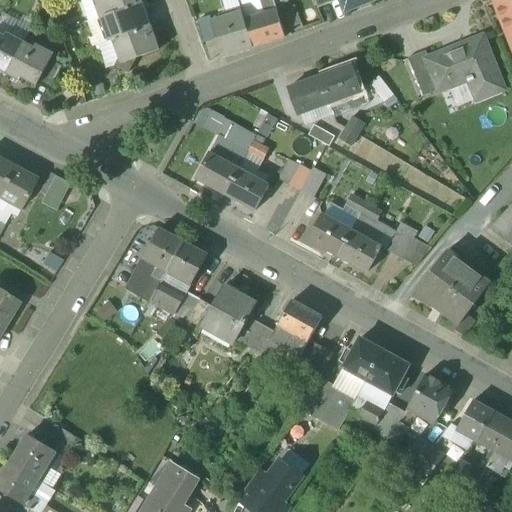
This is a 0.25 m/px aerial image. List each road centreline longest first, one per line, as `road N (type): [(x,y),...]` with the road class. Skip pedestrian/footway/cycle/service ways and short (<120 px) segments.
road 1 (residential): [(137,189),(511,393)]
road 2 (residential): [(0,413),(137,189)]
road 3 (residential): [(0,118),(137,189)]
